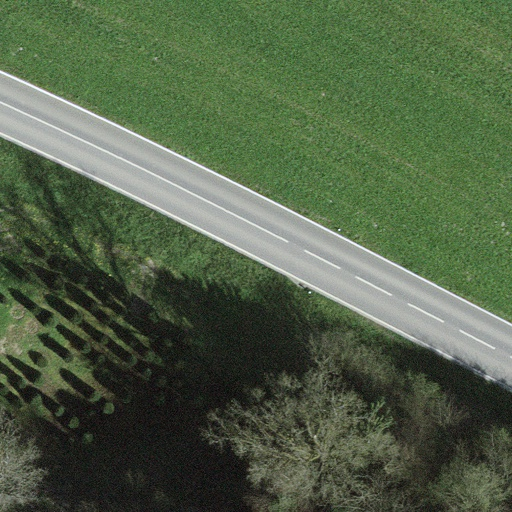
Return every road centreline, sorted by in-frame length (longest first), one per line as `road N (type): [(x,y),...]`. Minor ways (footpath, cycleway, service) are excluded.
road 1 (secondary): [(511,357),(0,103)]
road 2 (track): [(0,218),(198,301)]
